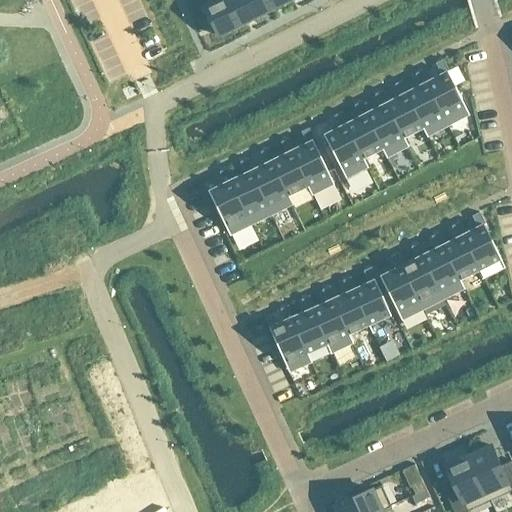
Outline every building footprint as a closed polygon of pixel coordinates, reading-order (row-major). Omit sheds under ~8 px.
[(222,0),(214,0),(202,6),(217,36),(236,26),(222,0)] [(243,0),(222,0),(236,26),(253,18),(243,0)] [(265,0),(243,0),(253,18),(270,9),(265,0)] [(286,0),(265,0),(270,9),(287,0),(286,0)] [(427,80),(424,82),(446,125),(467,114),(445,71),(448,70),(442,59),(434,63),(440,74),(427,80)] [(407,91),(404,93),(422,127),(421,127),(425,136),(446,125),(424,82),(427,80),(422,70),(414,74),(420,84),(407,91)] [(387,101),(384,103),(401,137),(421,127),(422,127),(404,93),(407,91),(401,80),(394,84),(399,95),(387,101)] [(366,112),(363,114),(381,148),(385,157),(403,148),(398,139),(401,137),(384,103),(387,101),(381,91),(374,95),(379,105),(366,112)] [(346,123),(343,124),(361,158),(362,158),(381,148),(363,114),(366,112),(361,101),(353,105),(359,116),(346,123)] [(339,127),(322,135),(344,178),(366,166),(362,158),(361,158),(343,124),(346,123),(341,112),(333,116),(339,127)] [(293,149),(290,151),(307,185),(306,186),(310,194),(332,183),(311,140),(313,139),(308,128),(300,132),(305,143),(293,149)] [(272,159),(269,161),(286,195),(287,195),(306,186),(307,185),(290,151),(293,149),(287,138),(280,142),(285,153),(272,159)] [(252,169),(249,171),(270,214),(291,204),(287,195),(286,195),(269,161),(272,159),(267,148),(259,152),(265,163),(252,169)] [(231,179),(228,181),(249,224),(251,223),(270,214),(249,171),(252,169),(247,159),(239,162),(244,173),(231,179)] [(224,183),(207,191),(228,235),(249,224),(228,181),(231,179),(226,169),(218,173),(224,183)] [(463,233),(460,234),(478,270),(482,278),(480,279),(481,279),(483,278),(479,270),(499,260),(503,267),(501,268),(502,269),(504,268),(482,224),(484,223),(479,212),(471,216),(476,226),(463,233)] [(443,243),(440,244),(458,280),(478,270),(460,234),(463,233),(458,222),(450,226),(456,237),(443,243)] [(423,253),(420,255),(442,299),(459,290),(455,282),(458,280),(440,244),(443,243),(438,232),(430,236),(435,247),(423,253)] [(402,263),(399,265),(421,309),(442,299),(420,255),(423,253),(417,242),(410,246),(415,257),(402,263)] [(395,267),(378,275),(401,320),(421,309),(399,265),(402,263),(397,253),(389,257),(395,267)] [(354,287),(351,289),(367,325),(371,334),(373,333),(373,332),(372,333),(368,324),(390,314),(373,279),(375,278),(370,267),(362,270),(367,281),(354,287)] [(333,297),(330,298),(347,334),(348,334),(367,325),(351,289),(354,287),(349,276),(341,280),(346,291),(333,297)] [(313,306),(310,308),(326,344),(325,344),(329,353),(352,343),(348,334),(347,334),(330,298),(333,297),(329,286),(321,289),(326,300),(313,306)] [(292,316),(289,317),(305,353),(306,353),(325,344),(326,344),(310,308),(313,306),(308,295),(300,299),(305,310),(292,316)] [(284,319),(267,327),(288,372),(310,362),(306,353),(305,353),(289,317),(292,316),(287,305),(279,309),(284,319)] [(41,315),(8,324),(21,372),(54,364),(41,315)] [(10,446),(10,457),(31,456),(31,445),(10,446)] [(492,446),(469,456),(490,501),(511,491),(511,493),(511,460),(501,465),(492,446)] [(456,486),(444,491),(453,511),(464,511),(490,501),(469,456),(447,466),(456,486)] [(422,483),(412,488),(415,495),(426,490),(422,483)] [(381,486),(336,507),(338,511),(377,511),(382,510),(382,511),(391,507),(381,486)] [(415,495),(411,497),(415,504),(429,497),(426,490),(415,495)]
